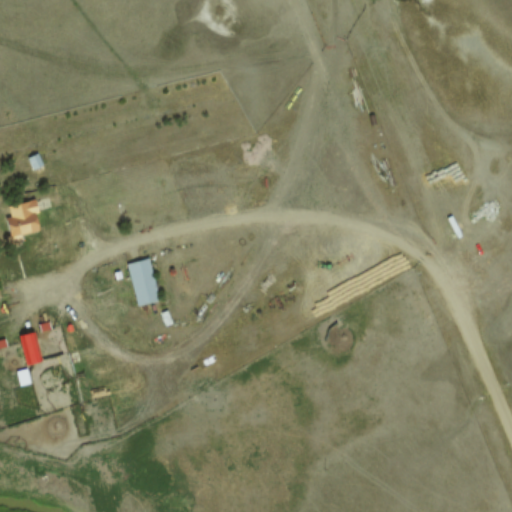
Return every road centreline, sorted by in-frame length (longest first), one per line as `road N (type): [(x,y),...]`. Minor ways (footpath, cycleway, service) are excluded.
road 1 (residential): [(97,260),(316,219),(378,229),(425,260)]
road 2 (residential): [(425,260),(424,142),(367,0)]
road 3 (residential): [(511,435),(425,260)]
